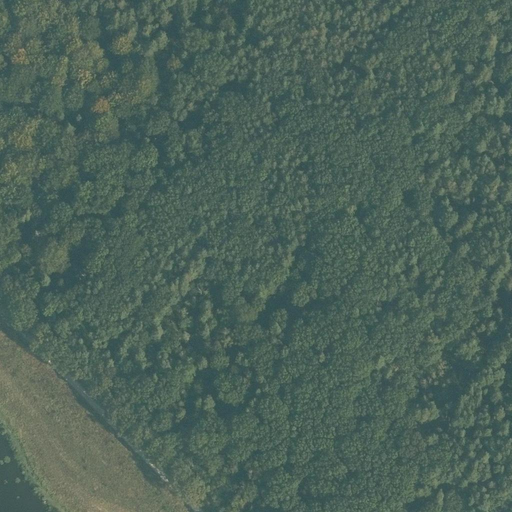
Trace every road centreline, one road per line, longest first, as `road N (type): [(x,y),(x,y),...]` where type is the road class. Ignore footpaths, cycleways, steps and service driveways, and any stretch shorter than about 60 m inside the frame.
road 1 (track): [(197,0),(212,17),(0,279)]
road 2 (track): [(199,511),(0,309)]
